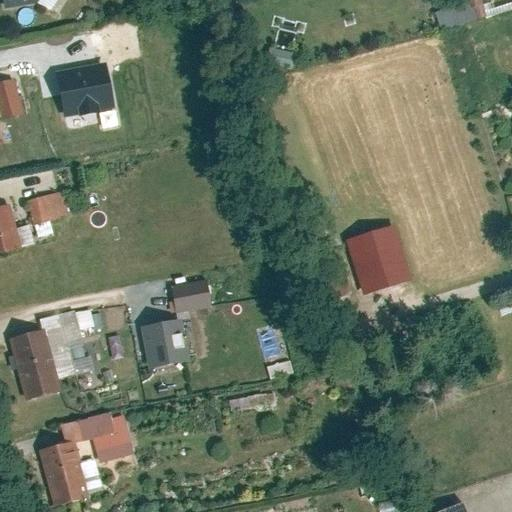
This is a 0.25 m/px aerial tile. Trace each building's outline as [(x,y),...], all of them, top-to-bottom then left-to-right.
[(2,0),(4,8),(38,2),(39,0),(2,0)] [(436,12),(442,30),(476,20),(471,1),(436,12)] [(271,46),(267,62),(295,69),(299,53),(271,46)] [(108,65),(54,73),(61,120),(115,112),(108,65)] [(14,78),(0,81),(0,113),(1,118),(23,113),(14,78)] [(63,192),(24,201),(30,226),(70,217),(63,192)] [(0,251),(21,246),(10,203),(0,205),(0,251)] [(347,237),(363,294),(413,280),(397,223),(347,237)] [(176,311),(212,306),(209,280),(172,284),(176,311)] [(182,320),(141,328),(149,370),(190,362),(182,320)] [(7,337),(24,399),(60,390),(43,327),(7,337)] [(49,504),(85,496),(71,442),(93,436),(97,450),(129,442),(122,415),(112,418),(110,410),(57,423),(62,443),(36,450),(49,504)] [(467,511),(463,500),(432,511),(467,511)]
